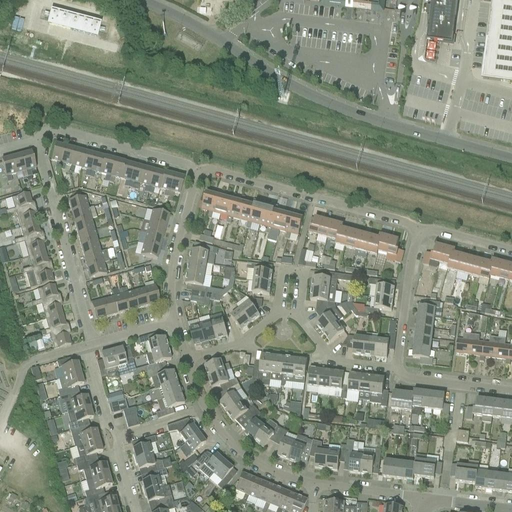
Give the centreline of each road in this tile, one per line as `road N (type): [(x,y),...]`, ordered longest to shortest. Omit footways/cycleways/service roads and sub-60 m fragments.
road 1 (unclassified): [(511,159),(338,108),(141,0)]
road 2 (residential): [(196,174),(187,164),(40,133),(91,344)]
road 3 (residential): [(419,226),(211,170),(196,174)]
road 4 (residential): [(174,321),(173,257),(196,174)]
road 5 (residential): [(397,367),(419,226)]
road 6 (residential): [(312,482),(264,468),(231,445),(204,409)]
